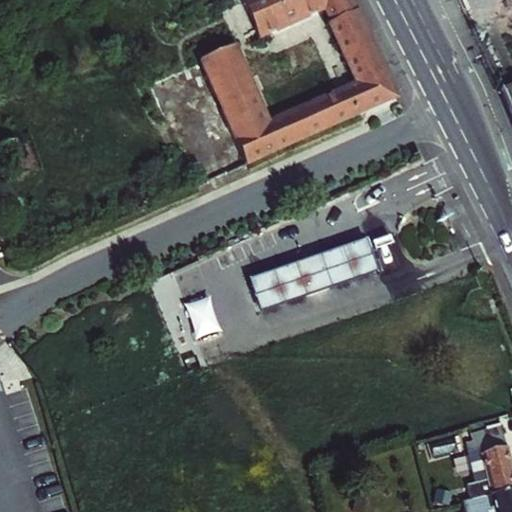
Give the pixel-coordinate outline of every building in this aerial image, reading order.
[(264,0),(228,16),(243,51),(332,12),(365,89),(276,128),(244,55),(211,69),(224,99),(256,171),(405,106),(374,35),(358,0),(264,0)] [(160,92),(173,122),(224,99),(211,69),(160,92)] [(387,243),(322,265),(333,296),(398,274),(387,243)] [(322,265),(297,274),(308,305),(333,296),(322,265)] [(254,289),(264,320),(308,305),(297,274),(254,289)] [(212,303),(185,312),(198,348),(225,339),(212,303)] [(478,443),(493,497),(511,491),(511,450),(504,426),(474,435),(478,443)] [(469,490),(472,502),(493,497),(478,443),(468,446),(479,487),(469,490)] [(472,502),(466,505),(467,511),(511,511),(511,491),(493,497),(472,502)]
